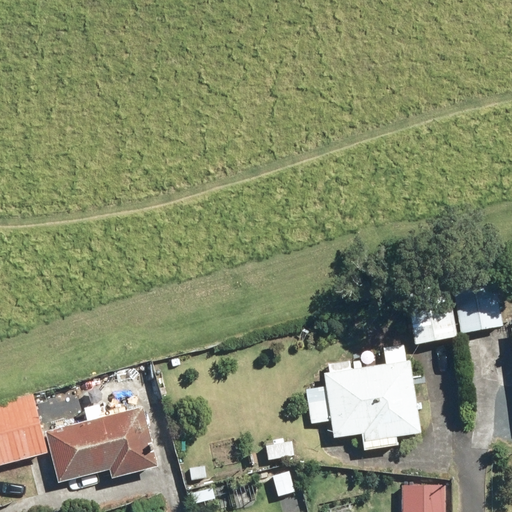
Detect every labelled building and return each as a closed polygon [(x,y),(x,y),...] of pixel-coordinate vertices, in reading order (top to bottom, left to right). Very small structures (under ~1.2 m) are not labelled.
[(500,281),(457,289),(465,332),(508,325),(500,281)] [(461,336),(452,290),(409,298),(418,344),(461,336)] [(354,361),(331,363),(332,372),(328,373),(330,387),(310,389),(313,423),(335,421),(336,437),(365,435),(366,449),(402,446),(401,435),(424,433),(417,361),(407,362),(406,346),(387,347),(389,366),(354,369),(354,361)] [(35,394),(0,403),(0,468),(52,454),(35,394)] [(92,421),(49,433),(64,483),(115,468),(117,478),(163,465),(145,406),(106,417),(102,404),(88,408),(92,421)] [(296,441),(266,445),(268,460),(298,456),(296,441)] [(294,469),(273,475),(280,498),(301,492),(294,469)] [(447,511),(449,485),(404,483),(402,511),(447,511)]
